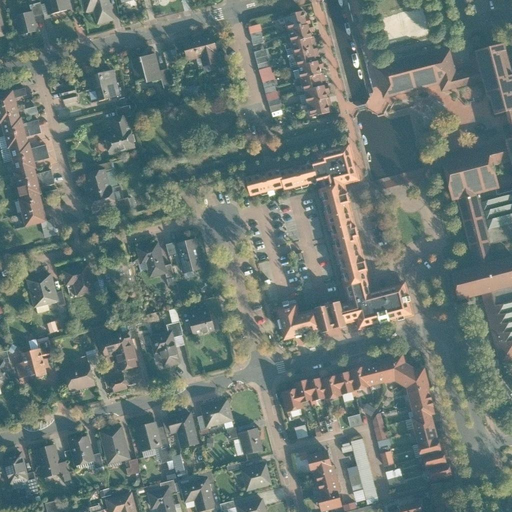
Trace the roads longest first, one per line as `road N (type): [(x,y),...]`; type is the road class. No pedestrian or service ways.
road 1 (residential): [(0,438),(261,371)]
road 2 (residential): [(0,270),(220,216)]
road 3 (residential): [(234,10),(38,62)]
road 4 (residential): [(458,345),(436,254),(407,261),(424,330)]
road 5 (residential): [(261,371),(424,330)]
road 6 (residential): [(220,216),(261,371)]
road 7 (residential): [(38,62),(72,217)]
road 8 (residential): [(261,371),(299,511)]
road 9 (residential): [(424,330),(439,342),(467,450)]
